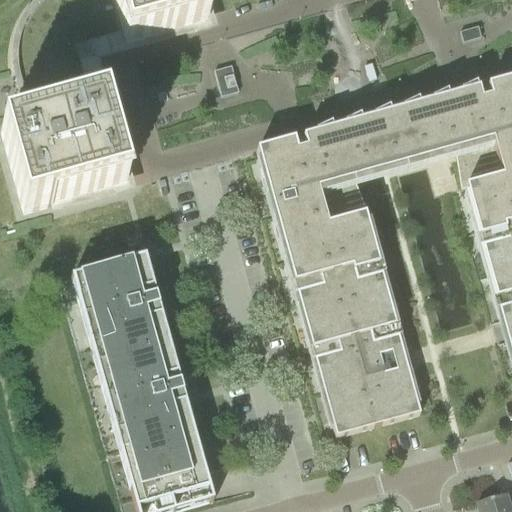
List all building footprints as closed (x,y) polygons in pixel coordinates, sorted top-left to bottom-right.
[(20,30),(13,65),(16,81),(29,127),(93,109),(91,103),(87,88),(84,78),(94,74),(95,72),(93,64),(93,63),(81,63),(80,64),(76,51),(120,39),(122,39),(110,0),(42,0),(40,1),(20,30)] [(99,85),(85,89),(89,103),(103,100),(114,141),(101,144),(104,154),(117,151),(126,185),(511,78),(511,0),(305,0),(170,38),(166,25),(156,27),(160,41),(92,59),(99,85)] [(110,0),(122,39),(124,48),(159,38),(170,36),(205,26),(198,0),(110,0)] [(367,218),(355,190),(383,182),(455,162),(460,192),(463,192),(469,213),(476,211),(478,221),(472,223),(482,257),(488,255),(490,265),(484,267),(494,301),(500,299),(503,309),(496,311),(501,326),(511,322),(511,341),(505,344),(510,359),(511,357),(511,82),(485,90),(488,101),(479,104),(476,93),(474,93),(473,89),(458,97),(458,98),(446,101),(444,97),(429,105),(429,106),(417,109),(416,105),(400,113),(400,114),(388,117),(386,113),(371,121),(371,122),(366,124),(359,126),(358,121),(342,129),(342,130),(330,134),(329,129),(328,129),(313,137),(314,138),(301,142),(304,152),(295,155),(292,144),(255,154),(261,176),(267,175),(270,184),(263,186),(276,234),(283,232),(286,242),(279,244),(288,272),(289,278),(295,276),(298,286),(292,288),(301,322),(307,320),(310,330),(304,331),(313,366),(319,364),(322,374),(316,375),(325,410),(332,408),(334,418),(328,419),(334,441),(418,418),(412,396),(406,398),(403,388),(409,386),(405,371),(382,378),(378,360),(400,354),(396,338),(390,340),(387,331),(393,329),(384,295),(378,296),(375,287),(381,285),(372,251),(366,252),(363,243),(369,241),(363,220),(367,218)] [(29,127),(0,134),(0,135),(22,216),(52,208),(124,188),(114,152),(111,141),(102,107),(101,107),(93,109),(29,127)] [(127,251),(139,247),(136,236),(124,239),(127,251)] [(69,282),(70,284),(78,282),(82,299),(74,301),(81,323),(89,321),(93,337),(85,339),(89,352),(97,349),(101,366),(93,368),(94,371),(102,369),(107,385),(99,388),(105,410),(113,407),(117,424),(109,426),(113,438),(121,436),(125,453),(117,455),(133,511),(191,511),(211,506),(178,387),(172,389),(170,381),(176,379),(154,300),(148,302),(145,294),(152,292),(143,261),(69,282)] [(476,506),(477,511),(508,511),(505,498),(476,506)]
